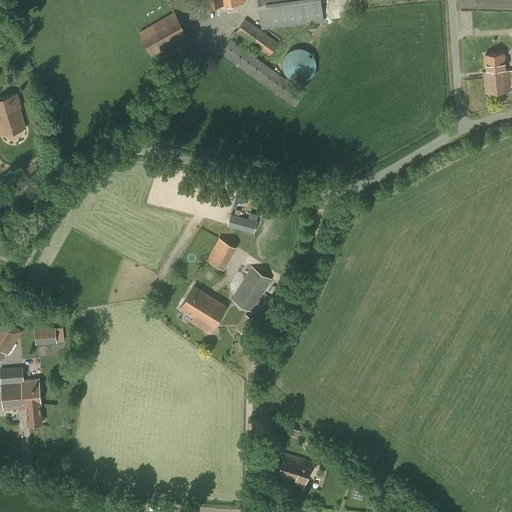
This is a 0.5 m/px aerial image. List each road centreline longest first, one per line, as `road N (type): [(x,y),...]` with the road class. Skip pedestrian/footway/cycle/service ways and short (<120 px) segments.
road 1 (unclassified): [(456,131),(330,193),(133,152),(90,160),(71,176),(0,291)]
road 2 (unknown): [(330,193),(294,294),(250,376),(247,418)]
road 3 (unclassified): [(204,511),(109,503),(0,473)]
road 4 (unclassified): [(456,131),(446,0)]
